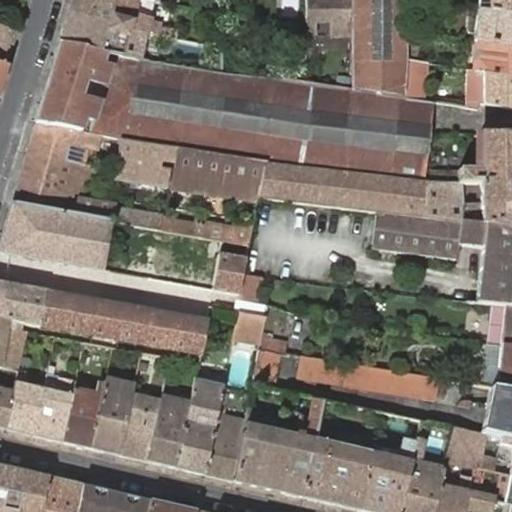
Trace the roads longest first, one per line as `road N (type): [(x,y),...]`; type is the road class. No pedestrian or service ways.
road 1 (residential): [(274,511),(0,450)]
road 2 (residential): [(0,162),(49,0)]
